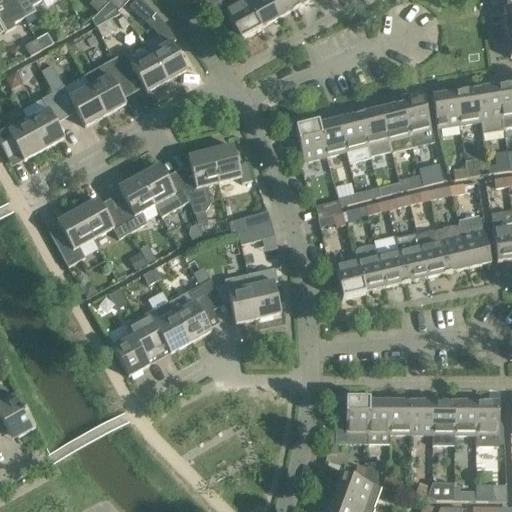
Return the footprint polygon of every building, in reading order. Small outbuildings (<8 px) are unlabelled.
[(0,27),(4,35),(15,29),(13,25),(24,20),(12,0),(6,0),(0,3),(0,27)] [(12,0),(24,20),(35,13),(32,8),(42,2),(41,0),(12,0)] [(130,0),(112,0),(108,4),(118,13),(130,0)] [(139,0),(137,0),(129,8),(158,37),(164,47),(150,55),(166,84),(187,73),(171,45),(175,42),(168,31),(139,0)] [(202,0),(216,16),(227,34),(233,31),(237,39),(239,43),(259,33),(242,1),(227,10),(222,0),(221,0),(202,0)] [(241,0),(242,1),(259,33),(260,32),(259,30),(277,20),(265,0),(241,0)] [(290,0),(265,0),(277,20),(296,10),(290,0)] [(290,0),(296,10),(313,0),(290,0)] [(511,0),(500,0),(503,17),(511,15),(511,0)] [(98,15),(92,22),(93,23),(96,29),(120,16),(117,14),(118,13),(108,4),(98,15)] [(506,38),(511,36),(511,15),(503,17),(506,38)] [(47,35),(36,41),(42,52),(53,46),(47,35)] [(30,58),(42,52),(36,41),(24,48),(30,58)] [(72,43),(66,46),(70,54),(77,50),(72,43)] [(125,55),(113,61),(126,83),(136,77),(146,95),(166,84),(150,55),(131,66),(125,55)] [(113,61),(83,78),(89,89),(105,118),(125,106),(119,96),(129,90),(126,83),(113,61)] [(52,68),(41,74),(52,95),(64,117),(74,111),(76,115),(84,129),(105,118),(89,89),(83,78),(64,89),(52,68)] [(19,81),(16,74),(5,80),(11,91),(18,87),(19,81)] [(511,85),(496,88),(503,131),(511,129),(511,85)] [(475,91),(480,124),(482,136),(503,133),(503,131),(496,88),(475,91)] [(453,95),(459,128),(480,124),(475,91),(453,95)] [(47,112),(27,123),(44,152),(64,140),(54,123),(64,117),(52,95),(41,101),(47,112)] [(437,131),(459,128),(453,95),(431,98),(437,131)] [(422,100),(400,106),(412,150),(433,145),(422,100)] [(390,155),(412,150),(400,106),(379,111),(390,153),(390,155)] [(379,111),(358,116),(367,149),(369,159),(390,153),(379,111)] [(369,159),(367,149),(358,116),(338,121),(346,154),(349,166),(370,161),(369,159)] [(5,120),(0,123),(0,147),(9,165),(20,159),(23,163),(44,152),(27,123),(11,132),(5,120)] [(317,124),(316,125),(325,159),(346,154),(338,121),(318,126),(317,124)] [(303,165),(325,159),(316,125),(294,130),(303,165)] [(232,147),(210,153),(218,186),(239,180),(241,186),(252,183),(247,165),(237,167),(232,147)] [(205,189),(218,186),(210,153),(187,159),(190,173),(178,176),(189,205),(194,217),(195,216),(198,226),(206,224),(203,214),(205,214),(210,205),(205,189)] [(497,175),(509,173),(508,164),(495,166),(497,175)] [(154,208),(161,220),(189,205),(178,176),(166,182),(158,167),(138,179),(154,208)] [(477,169),(465,171),(467,179),(479,178),(477,169)] [(454,181),(467,179),(465,171),(453,173),(454,181)] [(429,177),(431,186),(443,183),(441,174),(429,177)] [(140,216),(154,208),(138,179),(117,190),(123,200),(113,206),(129,236),(146,227),(140,216)] [(419,179),(404,183),(406,192),(421,188),(419,180),(419,179)] [(506,180),(493,182),(495,190),(507,189),(506,180)] [(390,185),(377,188),(377,190),(379,199),(392,196),(390,185)] [(462,187),(449,189),(451,197),(464,195),(462,187)] [(443,190),(428,193),(430,202),(445,198),(443,190)] [(369,193),(356,196),(358,204),(371,201),(369,193)] [(420,195),(407,198),(409,207),(422,204),(420,195)] [(346,207),(358,204),(356,196),(344,199),(346,207)] [(407,198),(395,201),(397,210),(409,207),(407,198)] [(97,201),(76,212),(93,242),(112,231),(118,242),(129,236),(113,206),(103,211),(97,201)] [(317,221),(332,217),(341,215),(338,203),(314,209),(317,221)] [(377,206),(365,209),(367,217),(379,214),(377,206)] [(358,210),(346,214),(349,225),(361,222),(358,210)] [(78,249),(93,242),(76,212),(56,224),(62,234),(51,240),(67,270),(84,260),(78,249)] [(267,214),(242,221),(246,233),(270,226),(267,214)] [(341,215),(332,217),(333,218),(335,226),(336,229),(344,227),(341,215)] [(333,218),(317,222),(319,230),(335,226),(333,218)] [(480,220),(457,225),(458,229),(460,237),(468,270),(490,265),(482,232),(480,220)] [(246,234),(238,236),(241,248),(250,245),(274,238),(270,226),(246,233),(246,234)] [(187,237),(191,244),(202,238),(196,227),(189,231),(187,237)] [(511,227),(491,230),(496,264),(511,261),(511,227)] [(439,233),(437,233),(447,275),(468,270),(460,237),(458,229),(451,228),(445,230),(439,233)] [(422,235),(416,239),(418,247),(426,280),(447,275),(437,233),(431,233),(422,235)] [(415,235),(394,239),(397,252),(405,285),(426,280),(418,247),(416,239),(415,235)] [(356,252),(353,254),(355,262),(363,296),(365,296),(364,294),(384,290),(376,257),(375,249),(371,248),(368,248),(365,248),(362,249),(359,250),(356,252)] [(155,261),(149,250),(141,255),(147,265),(155,261)] [(397,252),(376,257),(384,290),(405,285),(397,252)] [(146,266),(140,255),(129,261),(135,272),(146,266)] [(328,268),(327,268),(329,292),(339,290),(341,302),(363,296),(355,262),(328,268)] [(203,269),(191,275),(198,288),(210,282),(203,269)] [(155,270),(150,273),(156,284),(161,281),(155,270)] [(262,273),(247,277),(257,321),(280,316),(273,285),(277,284),(274,271),(262,273)] [(156,284),(150,273),(142,277),(148,288),(156,284)] [(225,287),(214,289),(221,303),(229,301),(234,326),(257,321),(247,277),(224,282),(225,287)] [(198,288),(210,310),(222,304),(210,282),(198,288)] [(93,288),(85,286),(80,289),(85,300),(96,294),(93,288)] [(168,305),(190,345),(210,333),(205,323),(215,318),(210,310),(198,288),(168,305)] [(119,291),(108,298),(116,312),(127,306),(119,291)] [(154,310),(170,302),(165,293),(150,300),(154,310)] [(137,322),(157,357),(167,352),(169,356),(190,345),(168,305),(137,322)] [(146,363),(157,357),(137,322),(126,328),(132,339),(112,350),(128,379),(149,367),(146,363)] [(17,439),(17,440),(34,431),(16,397),(2,404),(0,401),(0,433),(5,431),(11,442),(17,439)] [(330,435),(326,456),(338,456),(338,447),(367,447),(367,437),(368,401),(345,401),(345,416),(335,416),(334,435),(330,435)] [(367,437),(367,447),(389,447),(389,437),(389,404),(369,403),(369,401),(368,401),(367,437)] [(389,404),(389,437),(410,437),(410,404),(389,404)] [(410,404),(410,437),(432,437),(432,404),(410,404)] [(432,437),(432,448),(453,448),(454,438),(454,404),(432,404),(432,437)] [(454,404),(454,438),(475,438),(475,404),(454,404)] [(501,404),(475,404),(475,438),(497,450),(497,446),(503,446),(501,404)] [(357,467),(353,479),(361,482),(366,470),(357,467)] [(366,470),(361,482),(375,487),(375,470),(366,470)] [(341,475),(333,496),(372,510),(380,489),(375,487),(361,482),(353,479),(341,475)] [(386,475),(383,484),(392,487),(395,488),(398,480),(386,475)] [(426,500),(436,504),(453,504),(453,495),(453,486),(432,486),(426,500)] [(416,487),(413,495),(425,499),(427,491),(416,487)] [(469,496),(453,495),(453,504),(469,504),(469,496)] [(475,495),(475,504),(487,504),(488,495),(475,495)] [(333,496),(326,511),(373,511),(374,511),(372,510),(333,496)]
